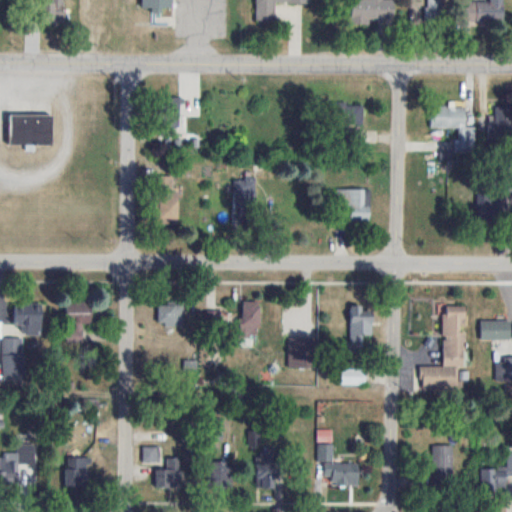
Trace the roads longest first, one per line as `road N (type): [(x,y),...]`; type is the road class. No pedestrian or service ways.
road 1 (residential): [(511,263),(0,260)]
road 2 (residential): [(511,63),(0,61)]
road 3 (residential): [(388,511),(400,63)]
road 4 (residential): [(124,511),(128,63)]
